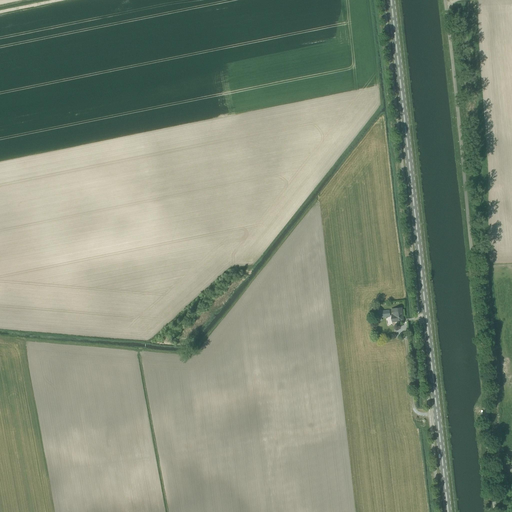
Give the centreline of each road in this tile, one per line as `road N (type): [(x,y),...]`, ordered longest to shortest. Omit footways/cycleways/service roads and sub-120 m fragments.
road 1 (primary): [(447,511),(391,0)]
road 2 (unclassified): [(493,511),(444,0)]
